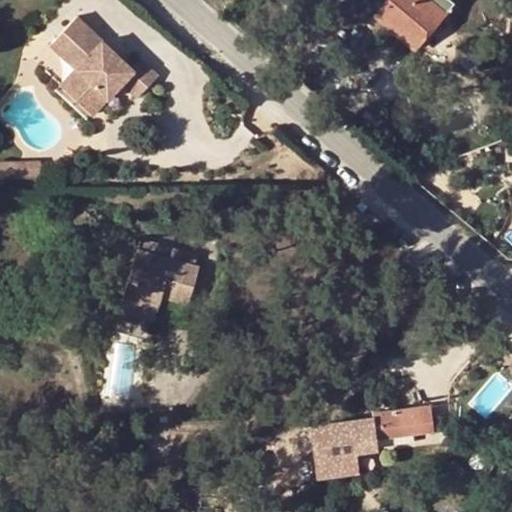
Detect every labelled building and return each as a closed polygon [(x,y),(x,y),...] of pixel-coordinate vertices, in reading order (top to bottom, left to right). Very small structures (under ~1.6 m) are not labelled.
[(416,48),(445,12),(431,0),(390,0),(378,16),(416,48)] [(77,16),(57,38),(69,50),(73,46),(86,59),(78,68),(83,73),(67,90),(93,114),(123,82),(138,98),(160,75),(144,60),(134,70),(77,16)] [(69,50),(57,38),(51,45),(78,68),(86,59),(73,46),(69,50)] [(457,60),(472,72),(485,57),(471,44),(457,60)] [(78,68),(61,85),(67,90),(83,73),(78,68)] [(43,166),(43,161),(0,161),(0,175),(30,176),(30,166),(43,166)] [(43,175),(43,166),(30,166),(30,176),(43,175)] [(78,226),(63,230),(66,241),(81,238),(78,226)] [(172,257),(138,247),(122,302),(156,312),(160,297),(163,289),(172,257)] [(163,289),(190,297),(199,265),(172,257),(163,289)] [(163,289),(160,297),(188,305),(190,297),(163,289)] [(156,312),(122,302),(120,308),(154,319),(156,312)] [(374,417),(353,419),(357,448),(378,446),(377,436),(398,434),(413,432),(434,429),(431,404),(374,411),(374,417)]
